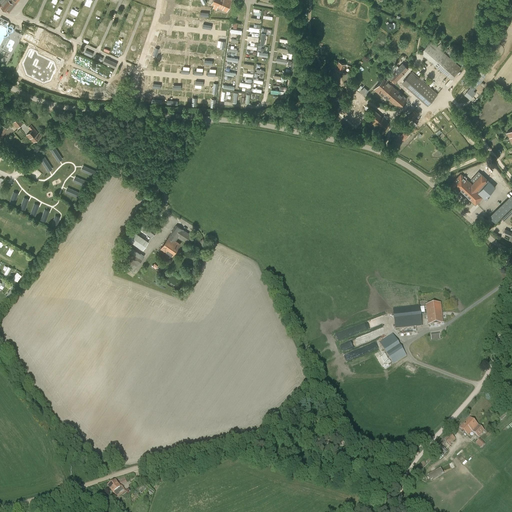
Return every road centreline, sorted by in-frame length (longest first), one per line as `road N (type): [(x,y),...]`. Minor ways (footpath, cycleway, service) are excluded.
road 1 (unclassified): [(0,82),(72,108),(251,122),(375,150),(429,181),(511,252)]
road 2 (track): [(71,488),(262,434),(410,448),(418,457)]
road 3 (track): [(511,179),(447,94),(474,54),(489,0)]
road 4 (track): [(511,288),(486,374),(437,436)]
